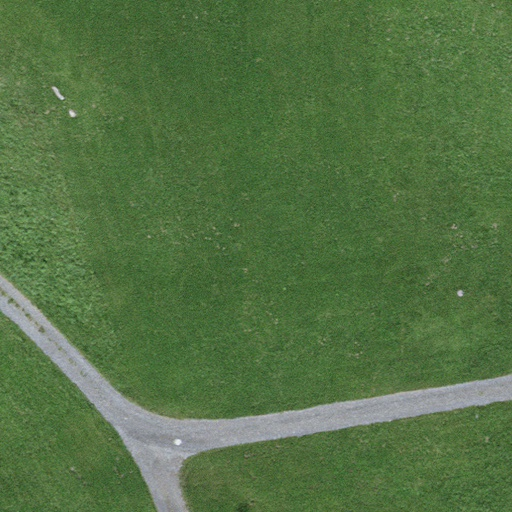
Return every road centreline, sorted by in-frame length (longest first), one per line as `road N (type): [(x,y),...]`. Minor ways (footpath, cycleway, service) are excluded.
road 1 (track): [(150,437),(511,379)]
road 2 (track): [(0,284),(76,352),(150,437),(183,511)]
